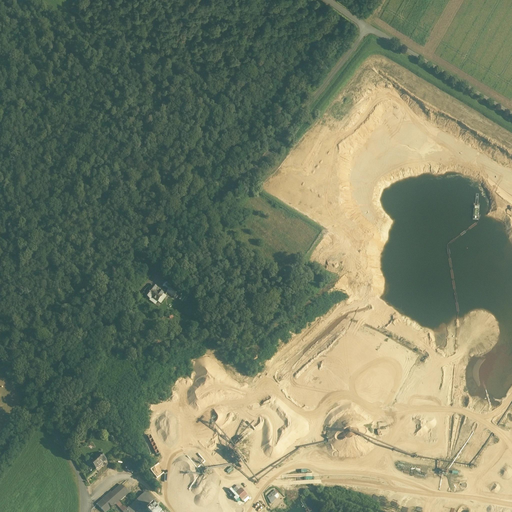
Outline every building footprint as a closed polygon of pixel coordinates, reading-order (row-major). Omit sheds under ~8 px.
[(150,288),(146,294),(145,294),(146,295),(150,298),(151,298),(152,297),(158,301),(162,296),(161,296),(163,293),(160,290),(158,293),(156,291),(155,291),(157,288),(153,285),(153,286),(152,286),(151,288),(151,287),(150,288)] [(173,285),(168,292),(174,297),(179,290),(173,285)] [(237,444),(250,433),(247,430),(235,441),(237,444)] [(149,435),(155,452),(159,450),(152,434),(149,435)] [(92,464),(97,469),(99,468),(103,465),(103,464),(106,460),(101,454),(91,463),(92,464)] [(111,493),(98,505),(103,511),(106,511),(113,506),(114,507),(116,505),(130,492),(127,489),(126,490),(122,485),(112,493),(111,493)] [(268,497),(271,503),(276,499),(274,496),(278,493),(275,490),(268,497)] [(123,511),(137,500),(130,492),(116,505),(122,511),(123,511)] [(146,492),(137,500),(123,511),(140,511),(149,504),(154,500),(146,492)]
